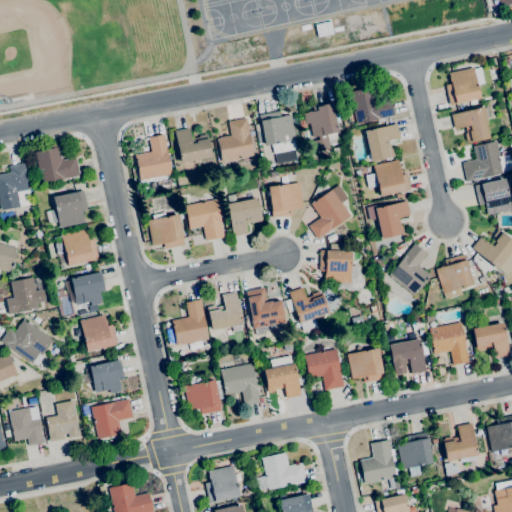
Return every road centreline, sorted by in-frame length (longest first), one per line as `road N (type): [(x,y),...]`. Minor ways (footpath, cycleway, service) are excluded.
road 1 (residential): [(0,135),(511,33)]
road 2 (residential): [(0,484),(511,384)]
road 3 (residential): [(101,114),(169,451)]
road 4 (residential): [(417,50),(446,223)]
road 5 (residential): [(136,282),(289,255)]
